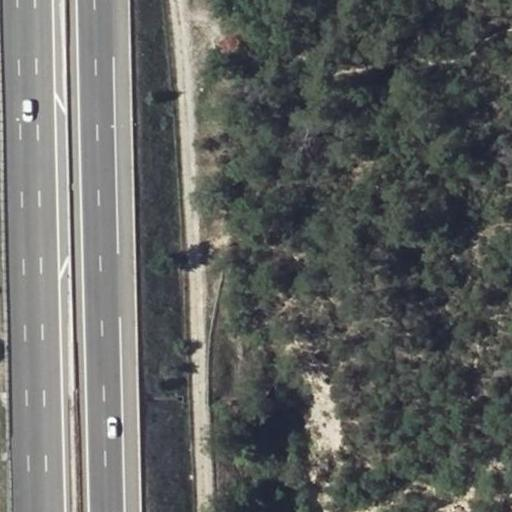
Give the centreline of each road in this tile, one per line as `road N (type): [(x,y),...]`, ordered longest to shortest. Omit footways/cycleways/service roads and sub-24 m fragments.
road 1 (track): [(204,511),(180,0)]
road 2 (motorway): [(118,511),(105,0)]
road 3 (motorway): [(30,0),(40,511)]
